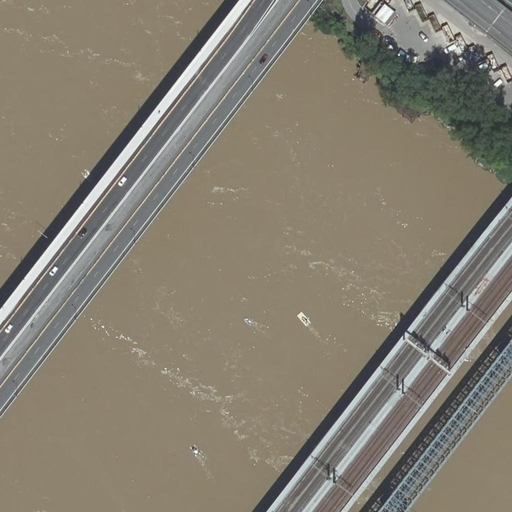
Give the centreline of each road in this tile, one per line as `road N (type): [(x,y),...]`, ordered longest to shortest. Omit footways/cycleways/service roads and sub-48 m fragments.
road 1 (primary): [(0,398),(307,0)]
road 2 (primary): [(288,0),(0,372)]
